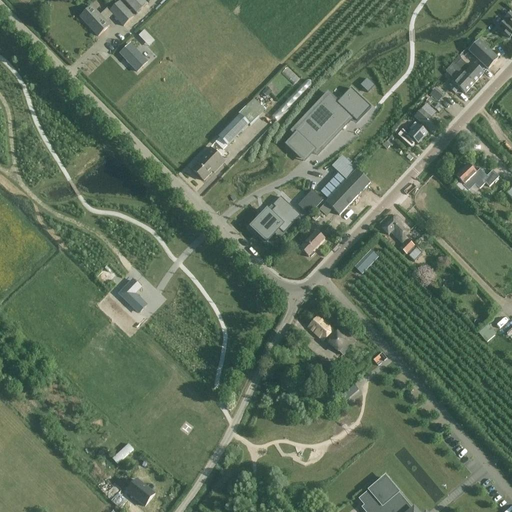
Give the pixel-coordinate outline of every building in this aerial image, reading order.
[(142,0),(123,0),(137,14),(147,5),(144,1),(142,0)] [(120,2),(110,12),(113,15),(124,26),(134,17),(120,2)] [(98,37),(110,26),(92,7),(80,18),(98,37)] [(510,25),(507,28),(502,24),(498,29),(509,39),(511,35),(511,13),(510,12),(504,18),(510,25)] [(139,36),(143,40),(148,35),(144,32),(139,36)] [(469,52),(488,70),(498,59),(479,41),(478,43),(475,40),(466,49),(469,52)] [(147,63),(130,45),(120,54),(137,72),(147,63)] [(456,61),(453,64),(452,64),(445,72),(453,79),(451,81),(454,84),(449,89),(455,94),(459,89),(465,94),(474,84),(462,73),(462,72),(457,68),(461,64),(456,61)] [(466,69),(462,72),(462,73),(474,84),(484,74),(473,65),(470,68),(467,66),(465,68),(466,69)] [(367,79),(360,86),(368,93),(374,86),(372,88),(365,81),(367,80),(367,79)] [(370,109),(350,89),(336,104),(328,96),(293,132),(296,135),(288,144),(304,160),(313,151),(316,154),(351,118),(357,123),(370,109)] [(239,115),(240,116),(219,138),(228,147),(249,125),(250,126),(259,117),(247,106),(239,115)] [(422,110),(414,118),(433,135),(441,127),(422,110)] [(411,132),(408,135),(403,130),(397,136),(411,148),(413,148),(414,146),(414,141),(418,145),(427,135),(417,125),(415,123),(409,130),(411,132)] [(192,170),(203,181),(213,172),(214,173),(224,162),(210,148),(200,159),(201,161),(192,170)] [(456,177),(463,185),(463,186),(468,192),(475,185),(479,190),(485,184),(489,188),(499,178),(492,171),(487,177),(484,174),(484,173),(482,171),(482,172),(480,170),(477,174),(476,173),(469,165),(456,177)] [(371,183),(357,171),(326,203),(340,216),(371,183)] [(322,201),(313,193),(305,202),(305,210),(309,215),(322,201)] [(275,208),(270,214),(267,212),(260,220),(252,228),(266,242),(278,229),(284,235),(301,217),(281,198),(273,206),(275,208)] [(392,234),(402,243),(407,238),(406,237),(410,234),(408,233),(410,231),(396,216),(382,230),(389,237),(392,234)] [(302,236),(307,242),(300,249),(308,258),(325,241),(316,233),(315,234),(310,228),(302,236)] [(415,247),(408,240),(399,248),(406,255),(415,247)] [(146,307),(133,295),(140,287),(134,282),(121,295),(140,313),(146,307)] [(334,331),(319,318),(310,329),(325,342),(334,331)] [(490,324),(479,333),(487,343),(498,334),(490,324)] [(337,333),(336,333),(328,343),(328,344),(337,352),(338,353),(339,352),(343,357),(357,342),(344,327),(338,333),(337,333)] [(354,385),(339,398),(343,403),(359,391),(354,385)] [(364,505),(362,507),(366,511),(428,511),(426,509),(422,511),(420,511),(414,505),(411,507),(399,492),(400,491),(385,474),(367,488),(368,490),(359,498),(364,505)] [(137,481),(127,494),(144,508),(154,495),(137,481)] [(121,491),(111,502),(122,511),(123,511),(131,505),(128,502),(130,499),(121,491)]
